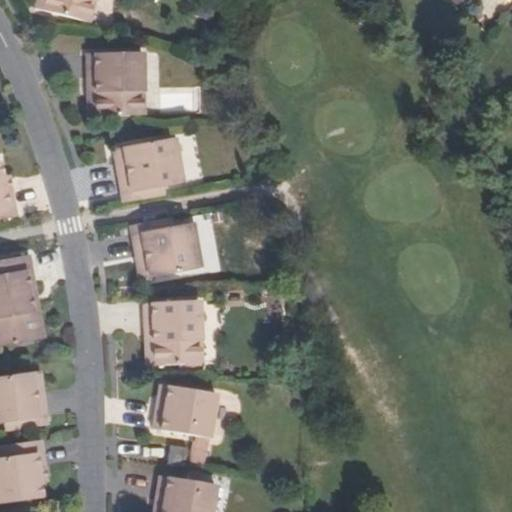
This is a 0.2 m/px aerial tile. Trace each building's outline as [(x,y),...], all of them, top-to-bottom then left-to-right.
[(45,0),(36,0),(34,9),(42,11),(45,0)] [(45,0),(42,11),(88,23),(94,0),(45,0)] [(94,79),(95,117),(143,117),(143,53),(86,54),(86,79),(94,79)] [(94,79),(86,79),(87,117),(95,117),(94,79)] [(177,139),(183,182),(199,180),(193,136),(177,139)] [(171,165),(180,163),(175,139),(166,140),(171,165)] [(171,165),(166,140),(123,148),(126,168),(116,170),(120,195),(165,186),(184,183),(180,163),(171,165)] [(126,168),(123,148),(112,150),(116,170),(126,168)] [(11,188),(4,190),(2,178),(0,169),(0,219),(15,217),(11,188)] [(2,178),(4,190),(11,188),(9,176),(2,178)] [(165,186),(120,195),(122,203),(167,195),(165,186)] [(175,227),(173,219),(130,227),(131,235),(175,227)] [(194,223),(175,227),(131,235),(136,260),(145,258),(148,278),(194,270),(189,245),(198,243),(194,223)] [(189,245),(194,270),(202,268),(198,243),(189,245)] [(0,346),(36,340),(26,284),(33,283),(28,256),(0,260),(0,346)] [(145,258),(136,260),(140,280),(148,278),(145,258)] [(36,340),(43,339),(33,283),(26,284),(36,340)] [(150,329),(153,367),(201,364),(198,302),(142,304),(143,330),(150,329)] [(150,329),(143,330),(145,367),(153,367),(150,329)] [(42,391),(39,372),(30,373),(33,393),(42,391)] [(0,422),(1,422),(45,416),(42,391),(33,393),(30,373),(0,377),(0,422)] [(162,407),(166,387),(159,386),(155,406),(162,407)] [(162,407),(155,406),(151,430),(208,439),(215,395),(166,387),(162,407)] [(46,425),(45,416),(1,422),(2,431),(46,425)] [(39,484),(38,472),(44,471),(41,441),(0,446),(0,504),(41,498),(39,484)] [(187,450),(170,447),(167,465),(183,467),(187,450)] [(162,503),(160,511),(209,511),(215,487),(159,477),(154,501),(162,503)] [(160,511),(162,503),(154,501),(152,511),(160,511)]
